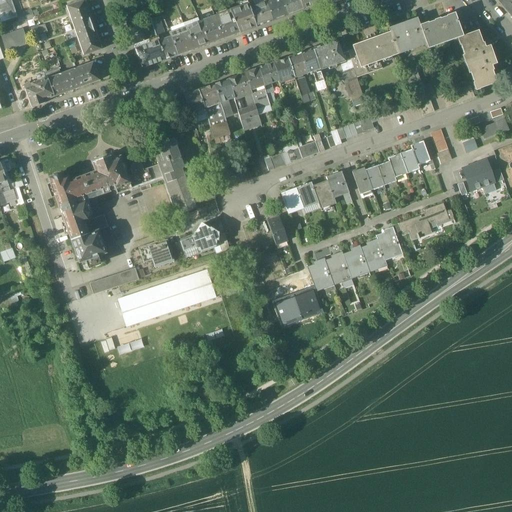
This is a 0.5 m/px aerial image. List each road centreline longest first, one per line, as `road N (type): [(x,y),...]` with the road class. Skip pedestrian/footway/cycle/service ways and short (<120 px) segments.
road 1 (secondary): [(0,493),(137,466),(263,416),(511,245)]
road 2 (residential): [(511,89),(269,182),(246,203)]
road 3 (tertiary): [(389,0),(134,92)]
road 4 (tertiary): [(134,92),(0,142)]
